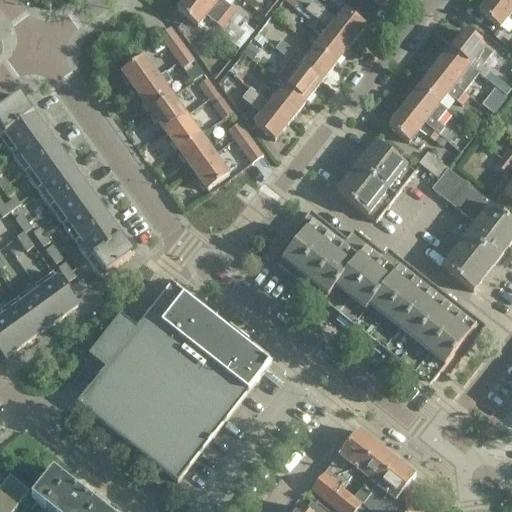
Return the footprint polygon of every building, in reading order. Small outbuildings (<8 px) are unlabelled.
[(229,22),(221,16),(200,0),(187,0),(177,13),(197,29),(205,19),(221,32),(229,22)] [(229,22),(236,13),(220,1),(220,0),(200,0),(221,16),(229,22)] [(387,0),(366,0),(380,10),(387,0)] [(511,9),(499,0),(489,0),(478,15),(499,31),(507,21),(511,25),(511,9)] [(511,0),(499,0),(511,9),(511,0)] [(321,12),(312,5),(306,12),(314,19),(313,20),(349,49),(365,29),(344,13),(337,22),(323,11),(321,12)] [(335,67),(349,49),(313,20),(307,28),(323,40),(314,51),(335,67)] [(249,38),(229,22),(221,32),(218,35),(239,51),(249,38)] [(174,58),(184,51),(170,31),(159,38),(174,58)] [(448,53),(469,69),(484,50),(463,33),(448,53)] [(290,50),(280,43),(274,51),(284,58),(292,65),(299,70),(320,86),(335,67),(314,51),(306,61),(291,49),(290,50)] [(178,65),(189,58),(184,51),(174,58),(178,65)] [(454,88),(459,81),(469,69),(448,53),(433,71),(454,88)] [(511,61),(504,55),(496,65),(511,78),(511,61)] [(189,58),(178,65),(183,71),(193,64),(189,58)] [(286,73),(292,65),(284,58),(278,66),(286,73)] [(142,60),(121,75),(123,78),(120,80),(126,87),(128,86),(135,96),(157,80),(142,60)] [(203,77),(195,66),(189,71),(197,82),(203,77)] [(320,86),(299,70),(284,89),(305,105),(320,86)] [(460,93),(454,88),(433,71),(418,90),(439,107),(447,97),(461,108),(468,99),(460,93)] [(170,83),(164,75),(157,80),(135,96),(149,115),(171,100),(163,89),(170,83)] [(208,103),(217,97),(206,82),(197,88),(208,103)] [(276,99),(261,87),(254,95),(290,124),(305,105),(284,89),(276,99)] [(448,145),(452,138),(443,131),(435,125),(446,113),(439,107),(418,90),(403,109),(430,131),(438,137),(448,145)] [(254,95),(249,92),(242,101),(262,117),(254,127),(275,143),(290,124),(254,95)] [(0,138),(32,116),(18,97),(0,110),(0,138)] [(203,133),(216,124),(224,136),(234,129),(224,116),(215,122),(198,97),(184,106),(203,133)] [(217,97),(208,103),(212,109),(221,103),(217,97)] [(171,100),(149,115),(150,117),(148,119),(153,126),(156,125),(163,135),(185,120),(171,100)] [(438,137),(430,131),(403,109),(387,129),(408,146),(419,132),(425,137),(425,136),(434,143),(438,137)] [(0,143),(10,158),(44,134),(32,116),(0,138),(0,143)] [(185,120),(163,135),(170,145),(168,146),(174,154),(176,152),(177,154),(199,139),(185,120)] [(233,141),(243,133),(238,126),(228,134),(233,141)] [(237,147),(247,139),(243,133),(233,141),(237,147)] [(44,134),(10,158),(22,175),(57,151),(44,134)] [(217,155),(229,145),(222,137),(210,146),(217,155)] [(199,139),(177,154),(179,157),(177,158),(182,166),(184,164),(191,174),(213,159),(199,139)] [(247,139),(237,147),(251,166),(261,158),(247,139)] [(413,176),(375,146),(375,145),(355,170),(393,200),(406,184),(413,176)] [(511,201),(511,170),(499,160),(500,159),(487,149),(482,157),(494,166),(511,180),(511,183),(503,195),(511,201)] [(35,193),(69,169),(57,151),(22,175),(35,193)] [(511,154),(507,151),(500,159),(499,160),(511,170),(511,154)] [(418,165),(439,182),(446,172),(447,171),(427,155),(418,165)] [(213,159),(191,174),(199,184),(196,186),(202,193),(204,192),(206,194),(227,179),(213,159)] [(69,169),(35,193),(47,210),(81,186),(69,169)] [(393,200),(355,170),(335,194),(374,225),(393,200)] [(439,198),(455,178),(446,172),(439,182),(431,192),(439,198)] [(455,178),(439,198),(447,205),(463,185),(455,178)] [(0,187),(3,192),(10,187),(6,180),(0,184),(0,187)] [(456,211),(471,191),(463,185),(447,205),(456,211)] [(59,228),(93,203),(81,186),(47,210),(59,228)] [(10,187),(3,192),(8,199),(15,194),(10,187)] [(471,191),(456,211),(464,218),(480,198),(471,191)] [(480,198),(464,218),(470,223),(468,225),(472,229),(504,254),(511,243),(511,226),(489,209),(491,207),(480,198)] [(10,215),(5,208),(0,201),(0,200),(0,215),(3,220),(10,215)] [(5,208),(10,215),(21,207),(16,200),(5,208)] [(93,203),(59,228),(71,245),(106,221),(93,203)] [(346,243),(342,240),(309,214),(303,221),(274,258),(280,263),(276,268),(428,388),(432,383),(442,371),(443,372),(473,333),(479,337),(485,330),(432,289),(386,253),(383,258),(353,234),(346,243)] [(20,229),(27,224),(23,217),(15,222),(20,229)] [(84,262),(118,238),(106,221),(71,245),(84,262)] [(27,224),(20,229),(24,235),(25,236),(32,231),(27,224)] [(472,229),(457,249),(488,274),(504,254),(472,229)] [(38,243),(45,238),(40,231),(33,236),(38,243)] [(22,247),(29,242),(25,236),(24,235),(17,240),(22,247)] [(45,238),(38,243),(42,250),(50,245),(45,238)] [(118,238),(84,262),(96,280),(130,255),(118,238)] [(29,242),(22,247),(26,254),(34,249),(29,242)] [(50,261),(57,256),(52,249),(45,254),(50,261)] [(488,274),(457,249),(440,270),(472,295),(488,274)] [(57,256),(50,261),(55,268),(62,263),(57,256)] [(62,279),(69,274),(64,267),(57,272),(62,279)] [(69,274),(62,279),(67,286),(74,281),(69,274)] [(32,288),(56,322),(74,309),(50,275),(32,288)] [(74,296),(84,288),(79,281),(68,289),(74,296)] [(269,366),(172,289),(167,285),(133,329),(116,316),(85,356),(101,369),(75,405),(175,485),(269,366)] [(39,335),(56,322),(32,288),(14,301),(39,335)] [(0,310),(0,318),(21,348),(39,335),(14,301),(0,310)] [(0,356),(3,361),(21,348),(0,318),(0,356)] [(434,384),(443,372),(442,371),(432,383),(434,384)] [(357,475),(377,449),(358,434),(338,460),(323,479),(311,494),(330,509),(342,494),(357,475)] [(342,494),(330,509),(333,511),(357,511),(361,508),(396,464),(377,449),(357,475),(367,483),(352,501),(342,494)] [(396,511),(414,510),(411,483),(415,479),(396,464),(361,508),(365,511),(396,511)] [(78,494),(70,488),(53,474),(31,501),(44,511),(101,511),(85,499),(92,490),(85,484),(78,494)] [(31,490),(17,478),(13,483),(27,495),(31,490)] [(0,492),(0,511),(15,511),(28,496),(9,481),(0,492)]
